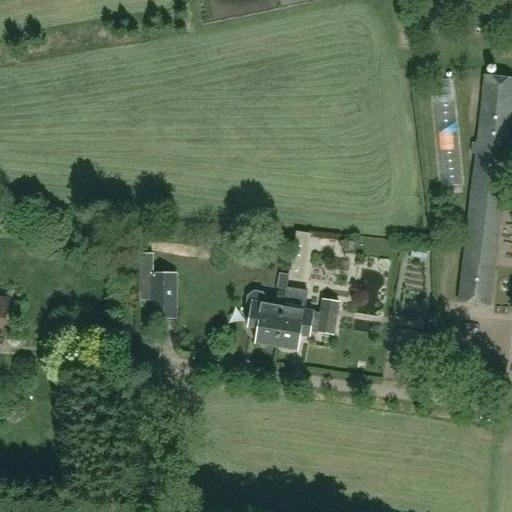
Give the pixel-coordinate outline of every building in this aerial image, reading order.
[(471,147),(469,157),(475,157),(458,306),(488,309),(511,102),(511,83),(484,80),(476,148),(471,147)] [(302,260),(299,282),(312,284),(316,261),(302,260)] [(150,297),(177,297),(177,273),(150,273),(150,297)] [(283,306),(282,306),(276,346),(298,350),(301,334),(310,336),(311,331),(319,333),(320,325),(335,328),(339,302),(323,299),(321,313),(305,310),(303,310),(306,292),(286,289),(285,290),(283,306)] [(276,346),(282,306),(266,304),(267,298),(262,292),(254,291),(247,295),(246,304),(250,309),(247,324),(257,326),(255,343),(276,346)] [(417,350),(419,335),(397,331),(395,347),(417,350)]
